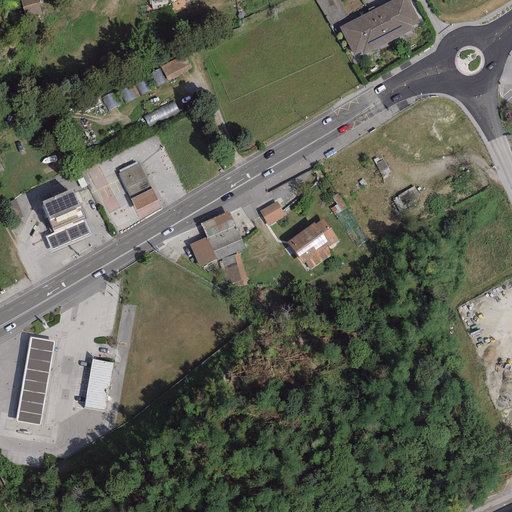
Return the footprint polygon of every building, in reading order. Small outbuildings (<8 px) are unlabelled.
[(19,0),(28,20),(44,13),(38,0),(19,0)] [(403,0),(400,0),(335,31),(349,62),(358,58),(359,61),(409,37),(406,29),(415,24),(403,0)] [(187,56),(161,66),(166,80),(192,70),(187,56)] [(139,163),(118,174),(135,211),(157,201),(139,163)] [(72,193),(39,206),(50,232),(82,219),(72,193)] [(22,217),(14,201),(4,206),(12,221),(22,217)] [(275,207),(257,216),(264,231),(283,221),(275,207)] [(227,218),(199,229),(204,243),(187,249),(196,271),(242,253),(227,218)] [(320,224),(285,247),(301,270),(336,246),(320,224)] [(55,343),(30,339),(16,425),(40,429),(55,343)] [(113,365),(92,361),(84,407),(105,411),(113,365)]
